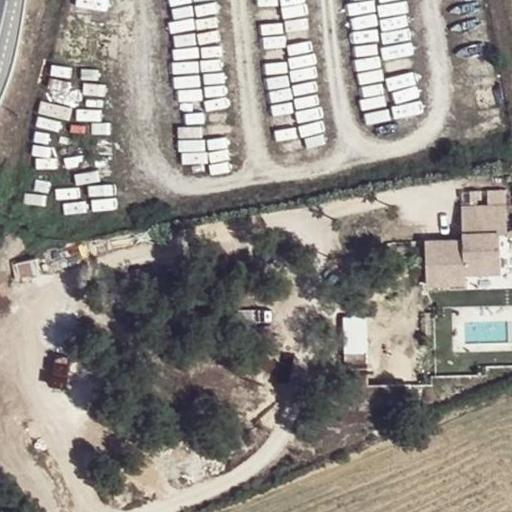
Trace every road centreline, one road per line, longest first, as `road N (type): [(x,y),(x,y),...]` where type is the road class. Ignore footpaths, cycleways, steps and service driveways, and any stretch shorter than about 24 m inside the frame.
road 1 (unknown): [(158,0),(152,56),(136,89),(137,136),(144,162),(168,179),(235,177),(413,142),(427,128),(430,104),(423,0)]
road 2 (track): [(124,511),(247,466)]
